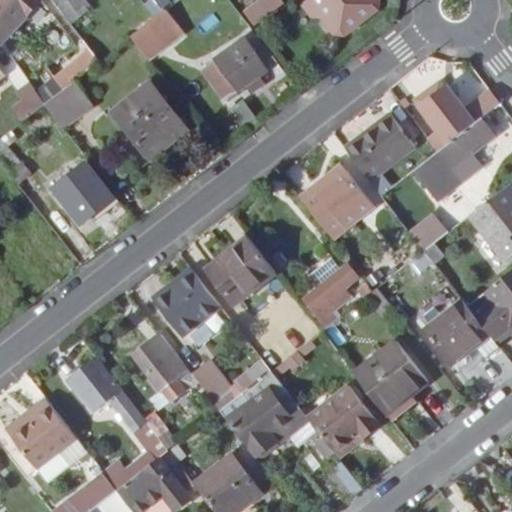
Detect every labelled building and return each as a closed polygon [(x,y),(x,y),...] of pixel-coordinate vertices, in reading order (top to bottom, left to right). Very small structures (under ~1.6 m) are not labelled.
[(0,0),(0,40),(6,45),(44,0),(0,0)] [(79,0),(61,0),(57,4),(73,24),(89,12),(79,0)] [(257,25),(286,3),(283,0),(262,0),(246,12),(257,25)] [(300,0),(315,18),(326,18),(327,12),(317,0),(300,0)] [(317,0),(327,12),(326,18),(338,34),(347,36),(380,8),(380,0),(317,0)] [(148,57),(181,30),(174,20),(168,24),(162,15),(155,20),(133,38),(148,57)] [(109,22),(89,38),(106,59),(126,43),(109,22)] [(231,100),(248,87),(261,77),(270,70),(247,40),(204,71),(225,100),(229,97),(231,100)] [(66,89),(76,82),(101,62),(93,50),(58,79),(66,89)] [(261,77),(248,87),(255,95),(268,85),(261,77)] [(441,153),(477,124),(466,109),(445,80),(418,99),(440,131),(430,139),(441,153)] [(89,99),(76,82),(66,89),(47,104),(60,122),(89,99)] [(190,130),(152,83),(115,113),(152,160),(190,130)] [(20,120),(44,103),(31,85),(7,101),(20,120)] [(503,104),(492,90),(466,109),(477,124),(483,119),(503,104)] [(237,114),(252,133),(264,124),(249,105),(237,114)] [(38,112),(21,124),(27,131),(43,118),(38,112)] [(393,116),(361,140),(347,150),(372,181),(417,148),(393,116)] [(483,119),(477,124),(441,153),(417,171),(440,200),(463,182),(453,169),(496,135),(483,119)] [(3,138),(0,140),(0,157),(21,184),(33,174),(3,138)] [(118,198),(91,162),(56,189),(84,224),(118,198)] [(375,206),(348,171),(318,194),(313,187),(301,197),(334,239),(375,206)] [(421,196),(412,183),(392,198),(402,212),(421,196)] [(472,216),(508,260),(511,257),(511,185),(472,216)] [(440,220),(417,238),(427,251),(437,243),(451,232),(440,220)] [(210,270),(237,305),(279,273),(251,237),(210,270)] [(446,256),(437,243),(427,251),(436,263),(446,256)] [(313,276),(322,288),(342,273),(333,261),(313,276)] [(322,320),(352,297),(346,289),(360,277),(351,266),(342,273),(306,301),(322,320)] [(184,336),(222,306),(196,273),(171,293),(168,289),(155,300),(184,336)] [(511,273),(470,306),(493,336),(496,339),(511,327),(511,273)] [(443,274),(433,282),(441,291),(450,284),(443,274)] [(360,289),(367,298),(375,291),(368,283),(360,289)] [(493,336),(470,306),(465,300),(427,329),(456,366),(470,354),(493,336)] [(174,404),(201,383),(195,375),(162,333),(135,355),(174,404)] [(489,359),(503,348),(496,339),(493,336),(470,354),(475,360),(484,353),(489,359)] [(397,340),(356,372),(391,416),(431,384),(397,340)] [(260,358),(231,380),(240,392),(269,370),(260,358)] [(100,359),(70,382),(93,411),(122,388),(100,359)] [(195,375),(201,383),(210,395),(223,383),(208,365),(195,375)] [(282,439),(274,431),(294,415),(265,377),(222,410),(259,457),(282,439)] [(351,388),(339,397),(310,420),(338,455),(363,435),(366,439),(382,427),(351,388)] [(171,450),(145,417),(127,394),(113,405),(149,451),(128,468),(121,461),(106,473),(107,474),(120,490),(162,457),(171,450)] [(38,469),(79,438),(49,399),(35,410),(39,413),(12,435),(38,469)] [(154,410),(145,417),(171,450),(180,443),(154,410)] [(282,439),(285,445),(305,428),(294,415),(274,431),(282,439)] [(363,435),(338,455),(341,459),(366,439),(363,435)] [(79,438),(38,469),(47,481),(88,449),(79,438)] [(235,454),(197,483),(219,511),(237,511),(264,492),(235,454)] [(136,511),(150,511),(168,499),(178,511),(194,499),(162,457),(120,490),(136,511)] [(348,500),(364,488),(346,466),(331,478),(348,500)] [(91,511),(102,504),(120,490),(107,474),(58,511),(91,511)]
